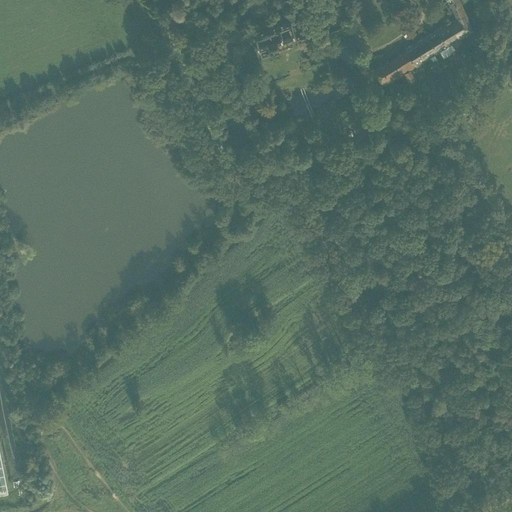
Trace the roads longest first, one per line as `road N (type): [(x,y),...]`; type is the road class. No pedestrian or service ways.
road 1 (track): [(472,508),(292,188),(244,181),(208,152),(132,0)]
road 2 (track): [(489,0),(503,38),(448,118),(444,140),(511,260)]
